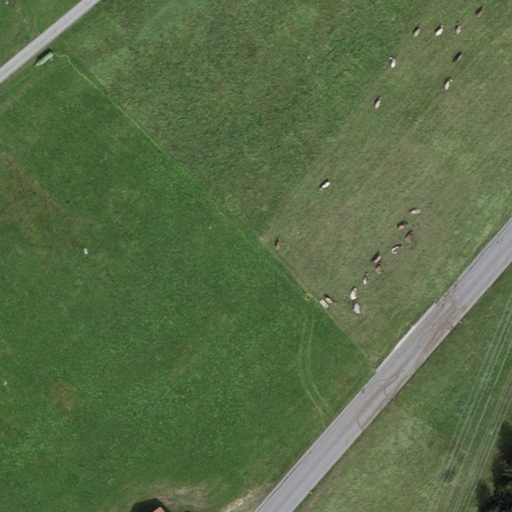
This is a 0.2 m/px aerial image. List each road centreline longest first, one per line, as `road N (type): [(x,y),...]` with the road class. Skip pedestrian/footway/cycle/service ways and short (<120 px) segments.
road 1 (tertiary): [(271,511),(511,238)]
road 2 (track): [(93,0),(0,80)]
